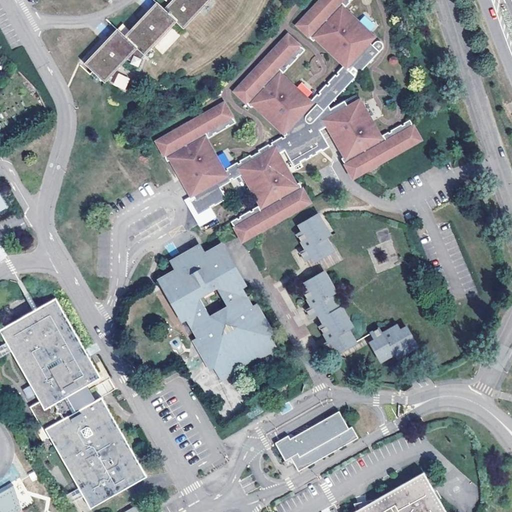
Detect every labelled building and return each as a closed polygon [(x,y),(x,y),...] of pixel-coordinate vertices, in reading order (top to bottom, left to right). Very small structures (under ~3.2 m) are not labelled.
[(376,40),(346,12),(356,0),(325,0),(298,29),(315,44),(318,41),(346,68),(312,105),(283,78),(307,53),(290,38),(236,95),(253,110),(254,109),(286,136),(288,135),(289,137),(226,173),(208,143),(238,126),(227,107),(158,145),(169,165),(173,163),(194,199),(199,196),(200,200),(192,204),(200,218),(230,201),(223,190),(245,177),(263,208),(233,225),(245,244),(312,205),(301,186),(298,188),(280,157),(287,153),(296,170),(331,150),(322,133),(330,129),(347,160),(344,162),(355,181),(423,143),(412,123),(382,140),(362,103),(350,110),(347,104),(333,112),(331,109),(384,52),(385,49),(384,47),(383,45),(382,44),(380,44),(378,45),(377,45),(372,51),(369,48),(376,40)] [(210,0),(171,0),(171,1),(164,9),(177,21),(184,28),(210,0)] [(144,55),(177,21),(164,9),(157,3),(149,11),(125,36),(117,28),(104,41),(83,64),(104,83),(137,48),(144,55)] [(125,90),(130,78),(117,72),(112,85),(125,90)] [(336,250),(331,241),(328,236),(333,233),(325,219),(307,229),(310,235),(304,239),(312,253),(307,256),(312,266),(318,262),(320,266),(334,258),(332,253),(336,250)] [(257,312),(245,290),(240,293),(218,253),(208,257),(203,248),(176,263),(181,272),(163,282),(185,322),(190,319),(201,341),(197,343),(213,372),(217,369),(224,381),(238,374),(237,371),(262,357),(264,360),(277,352),(270,337),(275,335),(261,310),(257,312)] [(240,293),(245,290),(249,288),(226,248),(218,253),(240,293)] [(333,293),(337,291),(330,277),(311,288),(313,293),(308,296),(316,311),(311,314),(316,323),(323,319),(325,323),(340,315),(337,310),(341,308),(336,299),(333,293)] [(0,329),(0,330),(40,401),(45,408),(85,386),(101,377),(56,298),(0,329)] [(356,341),(351,332),(348,326),(353,324),(346,312),(344,313),(340,315),(325,323),(328,328),(323,330),(331,345),(326,348),(331,357),(338,354),(340,357),(355,350),(352,344),(356,341)] [(383,366),(398,358),(403,355),(406,360),(420,352),(409,332),(404,335),(401,329),(385,338),(386,340),(378,345),(373,347),(383,366)] [(386,340),(385,338),(383,333),(374,338),(378,345),(386,340)] [(22,390),(28,400),(35,396),(29,386),(22,390)] [(45,408),(40,401),(30,407),(48,438),(50,437),(45,428),(94,401),(85,386),(45,408)] [(45,428),(50,437),(91,508),(147,476),(102,396),(94,401),(45,428)] [(289,435),(275,443),(285,461),(291,457),(294,463),(298,471),(355,439),(349,428),(339,411),(291,439),(289,435)] [(352,426),(349,428),(355,439),(358,437),(352,426)] [(291,457),(285,461),(284,461),(287,467),(294,463),(291,457)] [(436,511),(420,481),(362,511),(436,511)] [(68,494),(71,500),(81,494),(78,488),(68,494)] [(82,511),(76,500),(72,502),(77,511),(82,511)]
